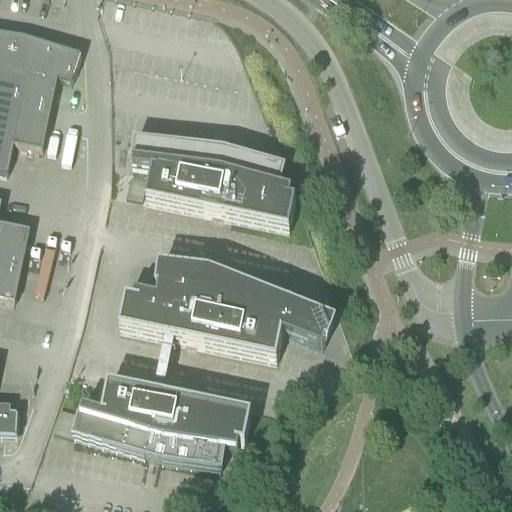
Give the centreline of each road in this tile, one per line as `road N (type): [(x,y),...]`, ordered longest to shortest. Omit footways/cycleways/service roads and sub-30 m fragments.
road 1 (unclassified): [(264,0),(317,51),(414,295),(462,320)]
road 2 (unknown): [(0,322),(242,374)]
road 3 (secondary): [(419,58),(455,143),(511,163)]
road 4 (secondary): [(473,180),(462,320)]
road 5 (secondary): [(462,320),(511,446)]
road 6 (unknown): [(18,483),(143,511)]
road 7 (secondary): [(412,80),(427,140),(473,180)]
